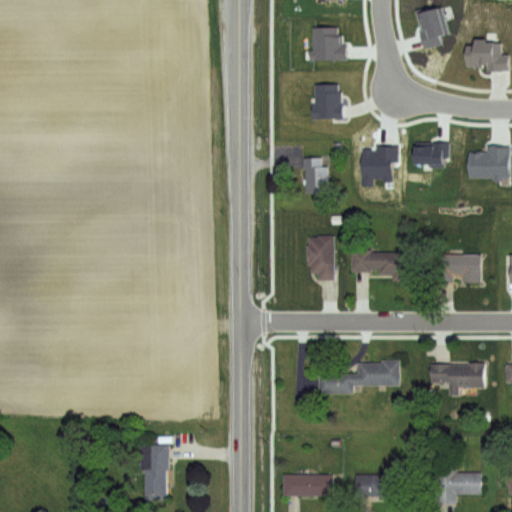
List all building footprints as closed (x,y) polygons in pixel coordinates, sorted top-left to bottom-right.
[(442,6),(450,32),(439,35),(441,42),(424,47),(414,9),(425,7),(427,9),(442,6)] [(346,57),(310,57),(310,49),(312,49),(312,26),(337,25),(337,33),(341,33),(341,43),(346,43),(346,57)] [(478,37),(489,37),(489,41),(504,42),(504,54),(511,54),(511,69),(491,69),(491,64),(484,64),(484,67),(469,67),(469,44),(478,44),(478,37)] [(317,83),(339,82),(339,90),(342,90),(343,102),(346,103),(346,117),(315,118),(314,103),(318,103),(317,83)] [(450,140),(450,157),(446,157),(445,166),(430,166),(430,163),(417,163),(417,140),(450,140)] [(398,144),(398,160),(394,160),(393,181),(383,181),(383,177),(375,177),(374,184),(362,184),(362,146),(371,147),(371,150),(376,150),(376,143),(398,144)] [(490,145),(511,145),(511,176),(505,176),(505,179),(495,179),(495,176),(472,176),(473,151),(490,152),(490,145)] [(307,157),(323,157),(323,165),(331,165),(331,192),(307,192),(307,157)] [(312,236),(336,235),(337,280),(320,280),(320,273),(314,273),(314,264),(311,263),(311,245),(313,245),(312,236)] [(355,249),(373,249),(373,251),(415,251),(415,279),(394,280),(394,275),(378,275),(378,270),(355,270),(355,249)] [(445,255),(483,254),(483,281),(465,282),(464,274),(457,274),(457,281),(437,281),(436,265),(446,265),(445,255)] [(384,359),(402,359),(402,384),(355,384),(355,391),(321,391),(321,373),(360,373),(360,362),(384,362),(384,359)] [(435,363),(471,364),(471,362),(486,362),(486,386),(461,386),(461,394),(451,394),(451,381),(434,380),(435,363)] [(143,443),(175,443),(175,472),(168,471),(168,501),(148,501),(148,469),(143,471),(143,443)] [(438,461),(460,461),(459,472),(484,472),(483,494),(459,494),(459,503),(438,503),(438,461)] [(285,473),(334,473),(334,495),(285,495),(285,473)] [(359,474),(405,474),(405,495),(390,495),(390,498),(380,498),(379,495),(359,495),(359,474)]
